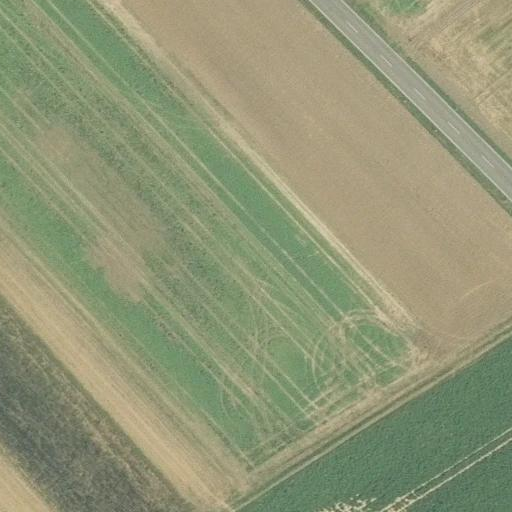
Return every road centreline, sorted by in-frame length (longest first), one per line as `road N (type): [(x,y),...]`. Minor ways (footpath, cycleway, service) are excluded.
road 1 (track): [(254,511),(511,352)]
road 2 (secondary): [(511,179),(334,0)]
